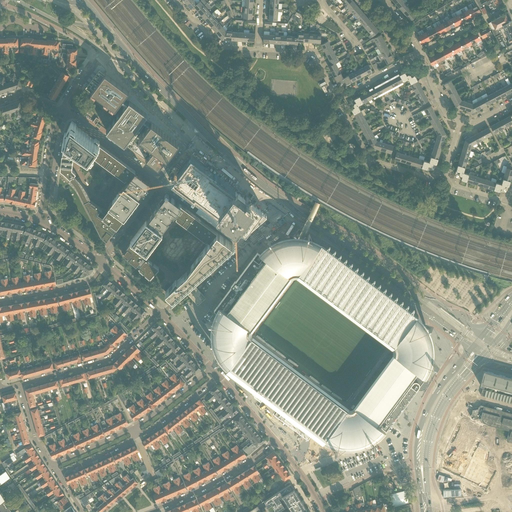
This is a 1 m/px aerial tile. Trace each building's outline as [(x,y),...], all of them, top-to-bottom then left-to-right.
[(192,0),(187,5),(191,9),(194,7),(193,7),(197,4),(200,1),(198,0),(192,0)] [(197,4),(193,7),(194,7),(197,11),(207,3),(203,0),(201,0),(200,1),(197,4)] [(399,0),(395,4),(399,8),(405,3),(407,1),(406,0),(399,0)] [(487,1),(481,4),(482,5),(481,5),(483,8),(484,7),(488,5),(496,0),(490,0),(487,2),(487,1)] [(501,0),(496,0),(488,5),(490,8),(492,6),(493,9),(502,4),(503,2),(501,0)] [(348,12),(350,10),(356,5),(352,1),(346,6),(344,8),(348,12)] [(197,11),(201,15),(207,10),(211,7),(207,3),(197,11)] [(399,8),(403,12),(409,7),(405,3),(399,8)] [(470,4),(476,15),(477,14),(478,14),(479,13),(480,13),(480,12),(476,5),(474,6),(472,3),(470,4)] [(470,8),(468,10),(472,17),(473,17),(474,16),(476,15),(470,4),(468,5),(470,8)] [(350,10),(354,15),(360,9),(356,5),(350,10)] [(336,7),(332,10),(335,13),(336,15),(339,12),(340,12),(341,11),(337,6),(336,7)] [(403,12),(406,17),(412,12),(409,7),(403,12)] [(464,8),(462,9),(467,19),(469,18),(470,19),(471,18),(471,17),(472,17),(468,10),(465,11),(464,8)] [(354,15),(357,19),(364,14),(360,9),(354,15)] [(459,14),(463,21),(464,21),(464,22),(466,21),(466,20),(467,19),(462,9),(460,10),(461,13),(459,14)] [(201,15),(205,20),(211,14),(207,10),(201,15)] [(455,12),(453,13),(459,24),(461,23),(463,22),(463,21),(459,14),(458,11),(455,12)] [(205,20),(208,24),(215,19),(218,15),(217,14),(216,15),(214,12),(211,14),(205,20)] [(412,12),(406,17),(410,21),(416,16),(412,12)] [(511,21),(508,12),(490,22),(493,26),(494,29),(492,30),(501,48),(502,50),(502,49),(506,47),(507,47),(509,46),(508,44),(506,41),(507,41),(499,27),(502,25),(503,27),(507,39),(508,42),(509,42),(510,45),(511,44),(511,21)] [(453,17),(451,19),(455,26),(456,26),(457,25),(459,24),(453,13),(451,14),(453,17)] [(299,18),(293,14),(291,18),(299,22),(299,19),(299,18)] [(359,21),(361,23),(367,18),(364,14),(357,19),(355,21),(356,23),(359,21)] [(447,17),(445,18),(451,28),(452,27),(453,28),(454,27),(454,26),(455,26),(451,19),(448,20),(447,17)] [(361,23),(365,28),(371,22),(367,18),(361,23)] [(445,18),(441,20),(442,23),(443,23),(446,30),(447,30),(447,31),(449,30),(449,29),(451,28),(445,18)] [(208,24),(212,28),(218,23),(215,19),(208,24)] [(347,20),(344,23),(347,28),(351,24),(351,25),(352,24),(348,19),(347,20)] [(212,28),(216,33),(222,27),(224,25),(221,21),(218,23),(212,28)] [(438,21),(436,22),(442,33),(444,32),(446,31),(446,30),(442,23),(440,24),(438,21)] [(365,28),(368,32),(375,27),(371,22),(365,28)] [(436,26),(434,27),(438,35),(439,35),(440,34),(442,33),(436,22),(435,23),(436,26)] [(430,26),(428,27),(434,37),(435,36),(436,37),(438,36),(438,35),(434,27),(432,29),(430,26)] [(216,33),(222,40),(226,32),(222,27),(216,33)] [(375,27),(368,32),(371,34),(368,37),(369,38),(372,36),(379,31),(375,27)] [(428,31),(426,32),(430,39),(431,39),(432,39),(432,38),(434,37),(428,27),(426,28),(428,31)] [(483,29),(489,40),(489,39),(490,42),(492,40),(489,35),(491,34),(488,27),(487,27),(486,27),(485,27),(485,28),(483,29)] [(487,41),(489,40),(483,29),(481,30),(480,30),(479,31),(478,31),(482,39),(485,37),(487,41)] [(422,30),(420,31),(425,42),(427,41),(428,41),(429,40),(430,39),(426,32),(423,33),(422,30)] [(315,31),(314,43),(320,43),(321,43),(326,36),(321,36),(321,35),(321,33),(320,32),(315,31)] [(425,42),(420,31),(418,32),(420,36),(417,37),(421,44),(422,44),(424,43),(424,42),(425,42)] [(222,40),(231,40),(232,32),(226,32),(222,40)] [(474,34),(472,35),(478,45),(479,47),(481,46),(480,44),(482,43),(479,37),(477,32),(476,33),(475,32),(474,33),(474,34)] [(374,41),(376,44),(383,40),(380,34),(373,38),(370,40),(371,42),(374,41)] [(468,37),(472,44),(474,43),(476,46),(477,48),(479,47),(478,45),(472,35),(470,36),(470,35),(468,36),(468,37)] [(465,38),(463,39),(469,50),(471,49),(469,46),(472,44),(468,37),(467,37),(465,38)] [(460,41),(459,42),(463,49),(465,48),(467,51),(469,50),(463,39),(462,40),(461,40),(460,41)] [(375,50),(378,49),(386,45),(383,40),(376,44),(377,46),(374,48),(375,50)] [(56,41),(53,41),(52,50),(56,50),(56,52),(54,52),(54,56),(58,56),(58,53),(61,53),(61,48),(58,48),(59,42),(56,42),(56,41)] [(321,45),(323,50),(330,46),(328,41),(321,45)] [(456,43),(455,44),(460,55),(462,54),(461,50),(463,49),(459,42),(458,42),(456,42),(456,43)] [(62,53),(62,56),(75,57),(76,54),(77,54),(77,49),(72,49),(72,45),(63,44),(62,48),(68,49),(67,55),(66,54),(62,53)] [(451,46),(450,46),(454,54),(457,53),(458,56),(460,55),(455,44),(453,45),(452,45),(451,45),(451,46)] [(378,49),(381,54),(388,50),(386,45),(378,49)] [(323,50),(326,55),(333,51),(330,46),(323,50)] [(448,48),(446,49),(452,59),(454,58),(452,55),(454,54),(450,46),(450,47),(449,46),(448,47),(448,48)] [(442,51),(446,58),(448,57),(450,60),(452,59),(446,49),(444,50),(444,49),(442,50),(442,51)] [(381,54),(377,56),(380,61),(384,59),(391,55),(388,50),(381,54)] [(326,55),(329,60),(336,56),(333,51),(326,55)] [(439,52),(437,53),(443,64),(445,63),(443,60),(446,58),(442,51),(441,51),(439,52)] [(434,55),(433,56),(437,63),(439,62),(441,65),(443,64),(437,53),(436,54),(435,54),(434,55)] [(391,55),(384,59),(387,64),(394,60),(391,55)] [(75,57),(62,56),(62,58),(65,59),(66,58),(67,58),(66,64),(67,64),(67,67),(72,68),(72,64),(76,65),(76,60),(75,60),(75,57)] [(329,60),(331,65),(335,63),(338,61),(336,56),(329,60)] [(437,63),(433,56),(432,56),(430,56),(430,57),(429,58),(434,69),(436,67),(435,64),(437,63)] [(328,66),(331,72),(338,69),(335,63),(331,65),(328,66)] [(368,65),(363,67),(367,74),(372,71),(368,65)] [(363,67),(358,70),(362,77),(367,74),(363,67)] [(93,78),(85,88),(90,91),(115,110),(123,99),(127,94),(129,91),(116,82),(103,73),(99,69),(94,76),(93,78)] [(331,72),(335,78),(341,75),(338,69),(331,72)] [(358,70),(353,72),(357,79),(362,77),(358,70)] [(405,72),(398,75),(402,82),(408,79),(410,84),(417,80),(414,74),(412,71),(411,71),(410,71),(408,70),(405,72)] [(62,72),(58,78),(65,82),(69,76),(66,74),(65,73),(64,73),(62,72)] [(353,72),(348,75),(352,82),(357,79),(353,72)] [(12,74),(8,76),(10,82),(8,83),(11,91),(15,90),(16,89),(17,89),(12,75),(12,74)] [(14,74),(12,74),(12,75),(17,89),(22,87),(20,83),(19,79),(16,80),(14,74)] [(341,75),(335,78),(337,83),(339,86),(340,86),(341,87),(343,87),(346,85),(352,82),(348,75),(344,78),(343,77),(341,75)] [(398,75),(394,78),(397,85),(402,82),(398,75)] [(4,77),(1,78),(6,93),(7,92),(11,91),(8,83),(6,84),(4,77)] [(58,78),(55,84),(61,88),(65,82),(58,78)] [(394,78),(389,81),(392,87),(397,85),(394,78)] [(420,85),(417,80),(410,84),(413,89),(420,85)] [(443,84),(446,89),(453,85),(450,80),(443,84)] [(389,81),(384,83),(388,90),(392,87),(389,81)] [(384,83),(379,86),(383,92),(388,90),(384,83)] [(55,84),(51,90),(58,94),(61,88),(55,84)] [(423,90),(420,85),(413,89),(416,94),(423,90)] [(446,89),(449,94),(456,90),(453,85),(446,89)] [(507,85),(502,88),(506,95),(511,92),(507,85)] [(379,86),(374,88),(378,95),(383,92),(379,86)] [(374,88),(370,91),(373,98),(378,95),(374,88)] [(502,88),(497,91),(501,97),(506,95),(502,88)] [(58,94),(51,90),(48,96),(50,97),(50,98),(51,98),(54,100),(58,94)] [(425,96),(423,90),(416,94),(419,99),(425,96)] [(449,94),(451,99),(458,95),(456,90),(449,94)] [(370,91),(365,93),(369,100),(373,98),(370,91)] [(497,91),(492,93),(496,100),(501,97),(497,91)] [(365,93),(360,96),(364,103),(369,100),(365,93)] [(492,93),(487,96),(491,103),(496,100),(492,93)] [(451,99),(456,107),(461,100),(458,95),(451,99)] [(349,104),(349,105),(350,108),(354,115),(361,111),(358,106),(364,103),(360,96),(353,100),(350,101),(350,102),(349,104)] [(428,101),(425,96),(419,99),(421,104),(428,101)] [(487,96),(482,99),(486,105),(491,103),(487,96)] [(476,99),(472,101),(472,104),(473,112),(481,108),(477,101),(476,99)] [(477,101),(481,108),(486,105),(482,99),(477,101)] [(456,107),(464,110),(467,102),(461,100),(456,107)] [(20,101),(14,103),(19,117),(21,116),(22,116),(22,114),(20,110),(23,109),(21,105),(20,101)] [(129,101),(107,131),(123,143),(147,162),(157,169),(158,170),(166,160),(179,143),(177,142),(168,135),(160,129),(151,122),(145,117),(147,115),(129,101)] [(464,110),(473,112),(472,104),(467,102),(464,110)] [(14,103),(9,105),(12,112),(14,112),(16,118),(19,117),(14,103)] [(4,106),(9,121),(12,120),(9,113),(12,112),(9,105),(4,106)] [(4,106),(0,107),(0,113),(1,116),(3,115),(5,122),(9,121),(4,106)] [(424,110),(421,111),(423,116),(426,115),(433,111),(430,106),(424,109),(424,110)] [(38,114),(37,118),(45,121),(46,117),(47,115),(40,113),(36,112),(33,111),(32,114),(36,115),(36,114),(38,114)] [(354,115),(357,120),(363,116),(361,111),(354,115)] [(426,115),(429,120),(436,116),(433,111),(426,115)] [(60,170),(70,179),(71,180),(71,181),(73,183),(76,187),(78,191),(80,195),(83,201),(84,202),(101,236),(149,278),(154,273),(171,286),(165,292),(172,298),(179,291),(197,305),(198,304),(202,300),(204,298),(200,294),(196,289),(245,245),(166,186),(168,183),(179,168),(166,157),(161,163),(154,173),(151,170),(107,138),(106,132),(112,124),(116,121),(121,115),(119,113),(116,113),(114,113),(112,113),(109,114),(101,126),(96,122),(98,119),(96,118),(93,122),(91,125),(94,127),(88,135),(71,122),(67,134),(63,146),(62,151),(60,170)] [(357,120),(359,125),(366,121),(363,116),(357,120)] [(429,120),(432,125),(439,121),(436,116),(429,120)] [(29,119),(28,123),(43,127),(44,122),(45,122),(45,121),(37,118),(36,121),(29,119)] [(504,128),(509,125),(505,118),(500,121),(504,128)] [(359,125),(362,129),(369,126),(366,121),(359,125)] [(432,125),(434,130),(441,126),(439,121),(432,125)] [(499,131),(504,128),(500,121),(495,124),(499,131)] [(34,128),(33,131),(42,133),(42,132),(41,132),(43,127),(28,123),(27,126),(34,128)] [(494,133),(499,131),(495,124),(490,126),(494,133)] [(362,129),(364,134),(371,131),(369,126),(362,129)] [(434,130),(437,135),(445,134),(441,126),(434,130)] [(488,128),(483,130),(487,137),(492,134),(488,128)] [(483,130),(478,133),(482,140),(487,137),(483,130)] [(42,133),(33,131),(31,135),(30,134),(30,133),(26,131),(25,135),(29,136),(39,139),(40,137),(42,133)] [(364,134),(367,140),(374,137),(371,131),(364,134)] [(478,133),(473,136),(477,143),(482,140),(478,133)] [(437,135),(435,141),(443,143),(445,134),(437,135)] [(473,136),(465,140),(472,145),(474,148),(478,145),(477,143),(473,136)] [(367,140),(371,147),(377,141),(374,137),(367,140)] [(30,142),(29,147),(39,148),(39,144),(38,144),(39,141),(28,140),(24,139),(24,143),(28,144),(28,142),(30,142)] [(465,140),(462,150),(470,152),(472,145),(465,140)] [(371,147),(380,150),(382,143),(377,141),(371,147)] [(380,150),(385,152),(388,144),(382,143),(380,150)] [(28,156),(28,159),(37,160),(37,159),(37,154),(22,152),(21,155),(28,156)] [(418,159),(416,166),(421,168),(423,160),(424,157),(419,156),(418,159)] [(423,160),(421,168),(427,170),(431,171),(432,170),(434,169),(435,169),(436,165),(438,159),(431,157),(429,162),(423,160)] [(192,160),(175,182),(194,196),(195,195),(218,212),(217,212),(245,233),(266,215),(260,210),(234,190),(232,192),(210,175),(211,174),(192,160)] [(456,171),(454,175),(455,176),(456,177),(457,179),(461,180),(467,182),(469,174),(463,173),(466,165),(458,163),(456,171)] [(30,179),(28,199),(32,199),(30,207),(33,208),(34,207),(36,200),(38,184),(38,178),(35,177),(32,177),(32,179),(30,179)] [(503,193),(504,192),(506,191),(507,191),(508,188),(510,181),(503,179),(501,184),(495,182),(493,190),(500,192),(503,193)] [(6,197),(4,201),(10,203),(13,189),(9,188),(8,194),(6,194),(6,197)] [(312,209),(296,242),(299,242),(301,241),(302,241),(317,211),(320,203),(318,202),(316,201),(314,204),(314,205),(313,206),(312,209)] [(25,235),(23,241),(26,242),(31,229),(27,227),(25,231),(24,234),(25,235)] [(26,242),(29,243),(31,237),(33,238),(36,231),(31,229),(26,242)] [(35,239),(32,244),(35,246),(36,245),(41,232),(36,231),(33,238),(35,239)] [(36,245),(35,246),(38,247),(40,241),(42,242),(44,239),(45,234),(41,232),(36,245)] [(45,243),(41,249),(44,250),(48,245),(52,239),(48,236),(45,240),(43,242),(45,243)] [(49,246),(46,251),(48,253),(56,242),(52,239),(48,245),(49,246)] [(239,277),(238,278),(223,298),(220,296),(209,309),(219,317),(216,321),(219,344),(220,347),(213,348),(214,352),(220,351),(221,354),(225,357),(228,359),(227,361),(227,363),(229,364),(226,367),(244,380),(251,385),(250,387),(251,387),(255,390),(254,392),(254,393),(260,398),(262,396),(276,407),(273,411),(308,438),(313,432),(323,439),(325,436),(327,438),(329,437),(337,443),(369,438),(371,438),(372,438),(373,436),(375,434),(381,426),(386,429),(407,401),(416,389),(417,387),(420,389),(426,380),(424,379),(425,377),(429,371),(423,367),(422,366),(423,364),(426,360),(427,359),(424,339),(423,334),(422,330),(422,327),(421,327),(417,323),(413,321),(412,320),(409,318),(409,317),(409,316),(409,315),(409,314),(408,314),(408,313),(407,313),(407,312),(406,312),(405,312),(404,313),(403,313),(381,297),(381,296),(381,295),(381,294),(381,293),(380,293),(380,292),(379,292),(379,291),(378,291),(377,291),(376,291),(376,292),(375,292),(372,290),(373,289),(368,284),(362,280),(357,276),(355,278),(353,276),(353,275),(353,274),(353,273),(353,272),(352,272),(352,271),(351,271),(351,270),(350,270),(349,270),(348,271),(347,271),(347,272),(324,255),(325,254),(325,253),(325,252),(325,251),(324,251),(324,250),(323,250),(322,249),(321,249),(320,250),(319,250),(319,251),(316,248),(315,247),(311,244),(307,241),(306,241),(302,241),(301,241),(299,242),(296,242),(274,245),(273,246),(270,250),(266,255),(265,257),(257,252),(244,270),(239,277)] [(56,242),(48,253),(51,255),(54,250),(56,251),(60,244),(56,242)] [(57,252),(54,257),(56,259),(57,258),(65,247),(60,244),(56,251),(57,252)] [(57,258),(56,259),(59,261),(62,256),(64,257),(66,254),(69,250),(65,247),(57,258)] [(67,259),(63,264),(66,266),(74,254),(70,251),(67,255),(65,258),(67,259)] [(74,254),(66,266),(69,268),(72,263),(74,264),(78,257),(74,254)] [(75,265),(72,270),(74,272),(83,260),(78,257),(74,264),(75,265)] [(83,260),(74,272),(77,273),(80,269),(82,270),(87,264),(83,260)] [(84,271),(80,277),(81,277),(89,275),(93,270),(93,267),(87,264),(82,270),(84,271)] [(51,270),(48,271),(50,286),(56,285),(55,280),(54,276),(52,276),(51,270)] [(40,272),(37,273),(40,288),(45,287),(44,278),(41,278),(40,272)] [(29,274),(27,275),(29,290),(35,289),(33,280),(32,276),(30,276),(29,274)] [(18,276),(15,277),(17,292),(23,291),(22,286),(21,282),(19,282),(18,276)] [(7,278),(4,279),(7,294),(12,293),(11,284),(10,284),(8,284),(7,278)] [(102,294),(107,289),(111,283),(107,279),(102,285),(104,287),(100,292),(102,294)] [(107,289),(103,294),(104,295),(107,297),(116,287),(111,283),(107,289)] [(116,287),(107,297),(109,299),(113,294),(115,296),(120,290),(116,287)] [(84,290),(79,291),(81,300),(83,299),(85,305),(88,304),(84,290)] [(117,298),(113,303),(115,305),(120,300),(124,294),(120,290),(115,296),(117,298)] [(74,292),(69,294),(71,302),(71,303),(73,302),(74,308),(78,307),(74,292)] [(120,300),(115,305),(117,307),(122,302),(124,304),(129,298),(124,294),(120,300)] [(63,295),(58,297),(59,302),(60,305),(62,305),(64,311),(64,313),(68,312),(67,310),(63,295)] [(122,310),(124,312),(133,301),(129,298),(124,304),(126,306),(122,310)] [(30,317),(33,316),(30,302),(25,303),(27,312),(29,311),(30,317)] [(124,312),(126,314),(130,310),(130,309),(132,311),(137,305),(133,302),(124,312)] [(134,312),(130,317),(131,318),(133,320),(142,309),(137,305),(132,311),(134,312)] [(142,309),(133,320),(135,321),(139,316),(141,318),(146,313),(142,309)] [(148,334),(150,336),(161,327),(157,323),(151,328),(153,330),(148,334)] [(113,327),(112,328),(123,338),(127,334),(120,328),(119,330),(115,325),(113,327)] [(157,334),(159,336),(164,331),(161,327),(150,336),(152,339),(157,334)] [(114,334),(113,336),(119,342),(123,338),(112,328),(110,330),(114,334)] [(119,342),(113,336),(109,331),(106,334),(110,338),(109,339),(115,346),(119,342)] [(156,343),(158,345),(168,335),(164,331),(159,336),(160,338),(156,343)] [(165,343),(166,345),(172,339),(168,335),(158,345),(160,347),(165,343)] [(105,338),(103,340),(103,341),(106,344),(111,350),(114,347),(110,343),(105,338)] [(163,351),(166,353),(176,343),(172,339),(166,345),(168,347),(163,351)] [(176,343),(166,353),(168,355),(172,351),(174,353),(176,351),(180,348),(176,343)] [(104,345),(103,346),(107,354),(111,350),(106,344),(105,346),(104,345)] [(134,344),(130,348),(140,359),(143,356),(139,352),(140,351),(134,344)] [(130,348),(126,352),(132,358),(134,357),(138,361),(140,359),(130,348)] [(174,363),(179,358),(185,353),(181,349),(175,354),(177,356),(172,360),(174,363)] [(126,352),(122,356),(132,366),(135,364),(131,360),(132,358),(126,352)] [(176,364),(178,367),(188,357),(185,353),(179,358),(181,360),(176,364)] [(122,356),(118,359),(124,366),(126,364),(130,369),(132,366),(122,356)] [(185,364),(187,366),(192,361),(188,357),(178,367),(180,369),(185,364)] [(118,359),(114,363),(118,367),(120,370),(122,368),(126,372),(129,370),(124,366),(118,359)] [(184,373),(186,375),(196,365),(192,361),(187,366),(188,368),(184,373)] [(113,364),(108,366),(111,373),(113,373),(113,372),(114,372),(117,369),(113,364)] [(196,365),(186,375),(188,377),(193,373),(195,375),(200,370),(196,365)] [(483,385),(486,385),(490,372),(484,371),(480,385),(483,386),(483,385)] [(486,385),(492,387),(496,374),(490,372),(486,385)] [(174,374),(172,376),(180,387),(184,384),(179,377),(178,379),(174,374)] [(492,387),(498,389),(502,376),(496,374),(492,387)] [(171,376),(169,377),(173,382),(171,384),(176,390),(180,387),(172,376),(171,376)] [(498,389),(504,390),(508,377),(502,376),(498,389)] [(166,380),(164,382),(172,393),(176,390),(171,384),(170,385),(166,380)] [(164,382),(161,384),(165,389),(163,390),(168,396),(172,393),(164,382)] [(158,386),(156,388),(164,399),(168,396),(163,390),(162,391),(158,386)] [(206,397),(208,399),(219,390),(215,386),(209,391),(211,393),(206,397)] [(31,388),(25,390),(27,398),(33,396),(33,395),(31,388)] [(156,388),(153,390),(157,395),(156,396),(160,402),(164,399),(156,388)] [(219,390),(208,399),(210,401),(210,402),(215,397),(217,399),(222,395),(219,390)] [(150,392),(148,394),(156,405),(160,402),(156,396),(154,397),(150,392)] [(118,396),(122,402),(126,400),(122,393),(118,396)] [(148,394),(145,396),(149,401),(148,402),(149,404),(152,408),(156,405),(148,394)] [(218,401),(214,406),(216,408),(226,399),(222,395),(217,399),(218,401)] [(33,396),(27,398),(30,407),(35,406),(36,405),(33,396)] [(141,399),(139,400),(139,401),(147,412),(151,409),(148,405),(147,403),(145,404),(141,399)] [(200,399),(195,403),(204,414),(207,412),(203,407),(204,405),(200,399)] [(226,399),(216,408),(218,410),(223,406),(224,408),(230,403),(226,399)] [(139,400),(136,402),(140,407),(138,408),(138,409),(143,415),(147,412),(139,401),(139,400)] [(195,403),(191,406),(196,412),(198,411),(202,416),(204,414),(195,403)] [(226,410),(221,414),(223,417),(234,407),(230,403),(224,408),(226,410)] [(133,404),(131,406),(138,418),(143,415),(138,409),(138,408),(137,409),(133,404)] [(131,406),(128,408),(131,413),(130,414),(131,416),(134,420),(138,418),(131,406)] [(191,406),(188,409),(196,420),(199,418),(195,413),(196,412),(191,406)] [(472,415),(468,418),(469,420),(469,421),(485,429),(488,425),(509,431),(511,431),(511,414),(483,406),(481,406),(477,409),(472,410),(472,415)] [(234,407),(223,417),(225,419),(230,415),(232,417),(238,412),(234,407)] [(188,409),(184,412),(188,418),(190,417),(194,422),(196,420),(188,409)] [(120,412),(117,414),(123,426),(128,424),(126,420),(125,417),(123,418),(120,412)] [(184,412),(180,415),(188,426),(191,424),(187,419),(188,418),(184,412)] [(117,414),(115,415),(117,421),(116,422),(119,428),(123,426),(117,414)] [(230,427),(232,429),(244,419),(240,414),(236,417),(233,420),(235,423),(234,423),(235,424),(233,426),(232,425),(230,427)] [(180,415),(176,418),(180,424),(182,423),(186,428),(188,426),(180,415)] [(111,417),(108,418),(108,419),(114,431),(119,428),(116,422),(113,416),(111,417)] [(108,418),(106,420),(108,425),(107,426),(110,433),(114,431),(108,419),(108,418)] [(176,418),(172,421),(180,432),(183,430),(179,425),(180,424),(176,418)] [(239,426),(241,429),(248,423),(244,419),(232,429),(233,431),(236,429),(235,428),(237,426),(238,427),(239,426)] [(458,428),(440,466),(487,488),(494,472),(470,460),(485,429),(462,419),(458,428)] [(104,421),(101,422),(104,427),(102,428),(105,435),(110,433),(107,426),(104,420),(104,421)] [(172,421),(168,424),(172,430),(174,429),(178,434),(180,432),(172,421)] [(238,436),(240,438),(252,428),(248,423),(241,429),(243,432),(242,432),(243,433),(241,435),(240,434),(238,436)] [(97,424),(94,425),(94,426),(100,438),(104,436),(102,431),(101,429),(99,430),(97,424)] [(172,430),(168,424),(164,427),(168,433),(170,432),(174,437),(176,435),(172,430)] [(94,425),(91,427),(94,432),(92,433),(95,440),(100,438),(94,426),(94,425)] [(88,428),(85,429),(85,430),(90,442),(95,440),(92,433),(90,434),(88,428)] [(163,428),(159,431),(166,442),(169,440),(165,435),(167,434),(166,432),(163,428)] [(247,435),(249,438),(256,432),(252,428),(240,438),(241,440),(244,438),(243,437),(245,435),(246,436),(247,435)] [(85,429),(82,431),(85,436),(83,437),(83,438),(86,444),(90,442),(85,430),(85,429)] [(159,431),(154,433),(159,440),(160,439),(164,444),(166,442),(159,431)] [(78,432),(76,434),(81,446),(86,444),(83,438),(83,437),(81,438),(78,432)] [(248,443),(246,445),(248,447),(252,443),(259,437),(256,432),(249,438),(251,441),(250,442),(251,443),(249,444),(248,443)] [(76,434),(73,435),(75,441),(74,442),(75,444),(77,448),(81,446),(76,434)] [(154,434),(150,436),(158,448),(161,446),(157,441),(159,440),(154,434)] [(150,436),(146,439),(150,445),(152,444),(155,450),(158,448),(150,436)] [(69,437),(65,438),(68,444),(71,451),(76,449),(74,444),(73,442),(71,442),(69,437)] [(259,437),(252,443),(254,445),(254,444),(257,447),(263,441),(259,437)] [(64,439),(61,440),(66,453),(71,451),(68,444),(66,444),(64,439)] [(150,445),(146,439),(142,442),(146,448),(148,447),(151,452),(154,451),(150,445)] [(61,440),(58,441),(61,447),(59,448),(62,455),(66,453),(61,440)] [(487,488),(486,488),(510,499),(511,494),(511,441),(509,440),(494,472),(487,488)] [(53,443),(52,444),(57,457),(62,455),(59,448),(57,448),(55,442),(53,443)] [(244,447),(242,448),(248,455),(254,450),(257,447),(254,444),(254,445),(252,443),(248,447),(246,445),(244,447)] [(15,454),(17,457),(25,451),(27,453),(27,452),(33,448),(30,444),(15,454)] [(52,444),(49,445),(51,451),(49,452),(52,459),(57,457),(52,444)] [(136,445),(131,447),(137,459),(140,458),(137,453),(139,452),(136,445)] [(236,445),(234,446),(242,459),(244,458),(246,457),(242,449),(240,450),(236,445)] [(234,454),(233,455),(237,462),(242,459),(234,446),(231,448),(234,454)] [(131,447),(127,449),(130,456),(131,455),(134,461),(135,460),(137,459),(131,447)] [(28,454),(22,457),(24,460),(36,452),(33,448),(27,452),(27,453),(28,454)] [(127,449),(122,452),(128,464),(131,462),(128,457),(130,456),(127,449)] [(227,450),(225,452),(233,465),(237,462),(233,455),(231,456),(227,450)] [(373,452),(375,454),(371,456),(373,460),(379,457),(376,450),(373,452)] [(36,452),(24,460),(26,463),(31,459),(32,461),(39,457),(36,452)] [(122,452),(118,454),(121,461),(122,460),(125,465),(128,464),(122,452)] [(225,459),(223,460),(228,468),(233,465),(225,452),(222,454),(225,459)] [(263,464),(264,466),(277,457),(273,452),(266,457),(268,460),(267,461),(268,462),(266,463),(265,462),(263,464)] [(118,454),(113,456),(116,463),(118,462),(121,467),(122,467),(123,470),(125,469),(124,466),(121,461),(118,454)] [(112,456),(107,459),(113,471),(116,470),(113,464),(115,463),(112,456)] [(218,456),(215,458),(223,471),(228,468),(223,460),(222,461),(218,456)] [(10,457),(1,463),(4,467),(10,463),(13,462),(10,457)] [(33,462),(28,466),(30,468),(30,469),(30,468),(41,461),(39,457),(32,461),(33,462)] [(276,457),(264,466),(265,468),(266,468),(268,466),(267,465),(269,464),(270,465),(271,464),(273,467),(280,462),(276,457)] [(223,471),(215,458),(212,460),(216,465),(214,466),(216,469),(219,474),(223,471)] [(107,459),(103,461),(106,468),(108,467),(108,468),(110,472),(113,471),(107,459)] [(30,468),(30,469),(32,471),(36,468),(37,468),(38,469),(39,468),(44,465),(41,461),(30,468)] [(103,461),(98,463),(101,468),(104,475),(107,474),(104,468),(106,468),(103,461)] [(208,462),(205,464),(212,477),(217,474),(213,467),(211,468),(208,462)] [(272,472),(270,474),(271,476),(276,473),(282,468),(284,467),(280,462),(273,467),(274,468),(275,470),(274,471),(275,472),(273,473),(272,472)] [(98,463),(94,465),(95,468),(97,472),(98,471),(101,477),(104,475),(101,468),(98,463)] [(205,464),(202,465),(205,471),(204,472),(208,479),(212,477),(205,464)] [(39,471),(34,474),(35,477),(47,469),(44,465),(39,468),(38,469),(39,471)] [(94,465),(89,467),(90,468),(94,479),(97,478),(95,472),(97,472),(95,468),(94,465)] [(250,468),(257,481),(260,479),(257,474),(259,473),(257,470),(254,466),(250,468)] [(89,467),(84,469),(86,473),(87,476),(89,475),(92,481),(94,479),(90,468),(89,467)] [(199,467),(196,468),(203,482),(208,479),(204,472),(202,473),(199,467)] [(276,473),(271,476),(273,478),(275,476),(274,475),(276,474),(277,475),(278,474),(280,477),(287,472),(284,467),(282,468),(276,473)] [(196,476),(194,477),(198,484),(203,482),(196,468),(193,470),(196,476)] [(250,468),(245,471),(250,479),(252,477),(255,483),(257,481),(250,468)] [(47,469),(35,477),(37,479),(42,476),(43,478),(50,473),(47,469)] [(81,470),(79,471),(84,484),(87,483),(84,477),(86,476),(85,474),(83,469),(81,470)] [(137,470),(134,472),(141,481),(143,479),(141,476),(137,470)] [(0,483),(9,477),(9,478),(9,477),(5,471),(0,474),(0,483)] [(78,471),(74,473),(77,480),(79,480),(81,485),(84,484),(79,471),(78,471)] [(245,471),(240,474),(248,487),(249,487),(251,485),(248,480),(250,479),(245,471)] [(189,472),(186,473),(193,487),(198,484),(194,477),(192,478),(189,472)] [(277,479),(275,481),(278,486),(285,481),(287,479),(291,476),(287,472),(280,477),(277,479)] [(44,479),(39,483),(41,485),(53,478),(51,475),(50,473),(43,478),(44,479)] [(74,473),(69,475),(75,488),(77,487),(78,487),(75,481),(77,480),(74,473)] [(193,487),(186,473),(183,475),(186,481),(184,482),(186,485),(188,489),(193,487)] [(127,474),(125,476),(133,486),(137,483),(133,477),(131,479),(127,474)] [(240,474),(236,477),(240,484),(242,483),(246,488),(247,488),(248,487),(240,474)] [(69,475),(65,477),(68,484),(70,483),(72,489),(75,488),(69,475)] [(126,483),(125,484),(130,490),(133,486),(125,476),(122,478),(126,483)] [(179,477),(176,478),(182,492),(187,490),(183,482),(182,483),(179,477)] [(236,477),(231,480),(239,493),(242,491),(239,485),(240,484),(236,477)] [(53,478),(41,485),(43,488),(48,484),(49,486),(55,482),(53,478)] [(175,486),(173,486),(177,494),(182,492),(176,478),(173,480),(175,486)] [(442,482),(443,492),(448,491),(453,490),(454,490),(455,490),(462,489),(460,479),(458,479),(453,480),(447,481),(442,482)] [(119,480),(117,482),(126,493),(130,490),(125,484),(123,485),(119,480)] [(231,480),(227,483),(229,487),(231,490),(233,489),(236,494),(239,493),(231,480)] [(169,481),(166,483),(172,496),(177,494),(173,486),(172,487),(169,481)] [(50,488),(45,491),(46,494),(58,486),(55,482),(49,486),(50,488)] [(118,489),(117,490),(122,496),(126,493),(117,482),(114,484),(118,489)] [(165,490),(164,491),(167,499),(172,496),(166,483),(163,484),(165,490)] [(226,483),(221,486),(228,499),(231,497),(228,492),(230,491),(226,483)] [(110,484),(107,486),(118,499),(122,496),(117,490),(115,491),(110,484)] [(265,500),(264,501),(266,506),(269,511),(268,511),(270,511),(273,511),(277,511),(284,507),(279,498),(281,497),(283,500),(284,499),(291,509),(289,510),(290,511),(307,511),(308,511),(309,511),(303,504),(302,501),(291,484),(265,500)] [(159,485),(156,487),(162,501),(167,499),(164,491),(162,491),(159,485)] [(58,486),(46,494),(48,496),(53,493),(54,494),(61,490),(58,486)] [(111,495),(109,496),(114,503),(118,499),(107,486),(105,487),(107,490),(111,495)] [(221,486),(216,488),(220,496),(222,495),(225,501),(228,499),(221,486)] [(359,486),(354,489),(356,498),(362,496),(360,488),(359,486)] [(156,487),(153,488),(156,494),(153,495),(157,503),(162,501),(156,487)] [(216,488),(211,491),(218,504),(222,502),(219,497),(220,496),(216,488)] [(55,496),(50,499),(52,502),(59,497),(64,494),(61,490),(54,494),(55,496)] [(211,491),(207,493),(211,501),(213,500),(216,505),(218,504),(211,491)] [(405,491),(390,495),(393,507),(408,503),(405,491)] [(101,495),(110,506),(114,503),(109,496),(108,498),(104,493),(103,493),(103,494),(101,495)] [(207,493),(202,496),(209,509),(210,511),(213,511),(215,511),(213,507),(212,507),(209,502),(211,501),(207,493)] [(92,497),(89,494),(79,500),(82,503),(88,499),(92,497)] [(60,498),(52,503),(54,506),(59,503),(60,505),(58,507),(61,510),(66,506),(64,503),(68,500),(67,500),(64,495),(60,498)] [(97,498),(101,503),(106,509),(110,506),(101,495),(99,497),(97,498)] [(206,511),(209,509),(202,496),(197,499),(201,506),(203,505),(206,511)] [(380,504),(377,505),(378,511),(384,511),(383,504),(386,503),(384,497),(379,499),(380,502),(381,501),(381,504),(380,504)] [(2,504),(0,504),(0,511),(1,511),(8,508),(6,505),(11,501),(10,499),(4,502),(2,504)] [(196,499),(191,501),(195,511),(199,511),(198,508),(200,507),(198,504),(196,499)] [(372,500),(370,501),(372,511),(378,511),(377,505),(372,506),(372,504),(373,504),(372,500)] [(195,511),(191,501),(186,503),(190,511),(192,511),(195,511)] [(98,509),(95,511),(102,511),(106,509),(101,503),(100,504),(98,502),(95,505),(96,507),(98,509)] [(186,503),(181,505),(184,511),(188,511),(190,511),(186,503)] [(360,504),(358,504),(359,511),(366,511),(365,509),(365,508),(364,503),(360,504)]
